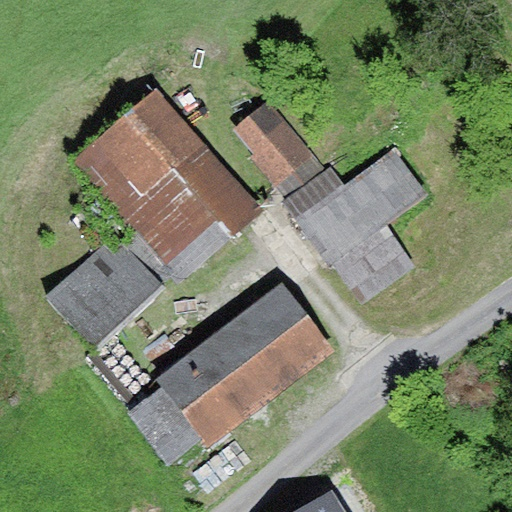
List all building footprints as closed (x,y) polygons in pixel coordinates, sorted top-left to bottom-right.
[(159,96),(77,165),(179,287),(262,218),(159,96)] [(278,190),(315,156),(269,106),(232,140),(278,190)] [(330,169),(282,205),(360,310),(413,271),(381,228),(425,195),(395,154),(346,190),(330,169)] [(114,237),(48,298),(95,349),(161,288),(114,237)] [(281,288),(158,386),(163,393),(133,417),(173,468),(204,444),(211,451),(334,354),(281,288)] [(363,511),(345,482),(295,511),(363,511)]
